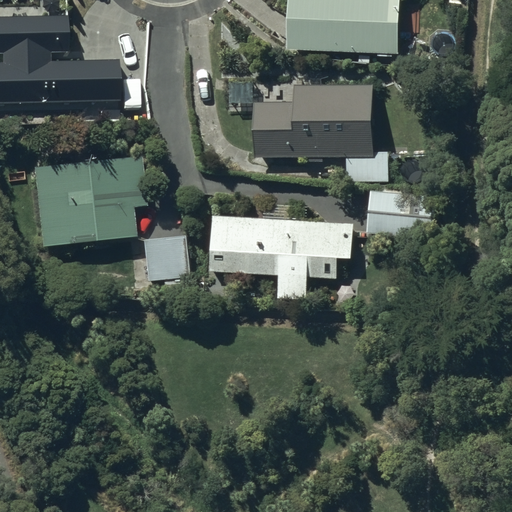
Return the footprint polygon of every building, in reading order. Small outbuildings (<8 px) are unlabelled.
[(290,0),(290,29),(289,58),(400,60),(401,0),(290,0)] [(66,24),(0,25),(0,60),(3,60),(3,72),(0,71),(0,109),(117,107),(116,68),(49,69),(49,59),(67,59),(66,24)] [(255,164),(309,164),(309,168),(325,168),(325,164),(347,164),(347,185),(388,185),(388,158),(373,158),(373,92),(295,92),(295,109),(255,109),(255,164)] [(127,166),(32,177),(41,257),(135,246),(127,166)] [(437,201),(371,196),(369,238),(433,244),(437,201)] [(266,211),(266,225),(214,223),(211,279),(212,279),(289,282),(289,289),(309,290),(309,283),(332,284),(337,285),(338,268),(352,268),(353,229),(308,227),(309,213),(266,211)] [(188,241),(146,245),(150,289),(166,288),(167,298),(188,296),(187,284),(192,284),(188,241)]
